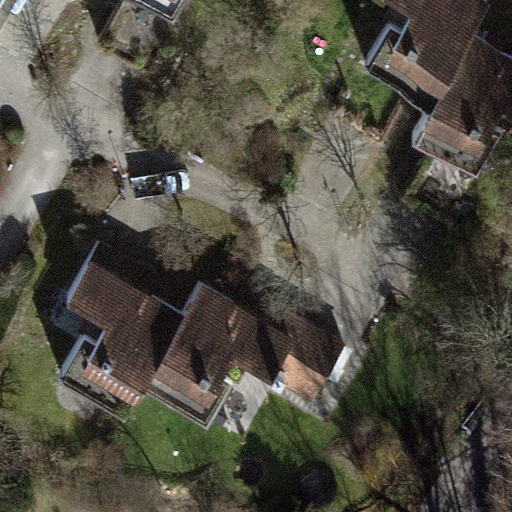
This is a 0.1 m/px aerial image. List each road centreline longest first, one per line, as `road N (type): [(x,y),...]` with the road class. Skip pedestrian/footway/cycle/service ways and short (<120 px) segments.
road 1 (residential): [(437,305),(77,124)]
road 2 (residential): [(0,252),(77,124)]
